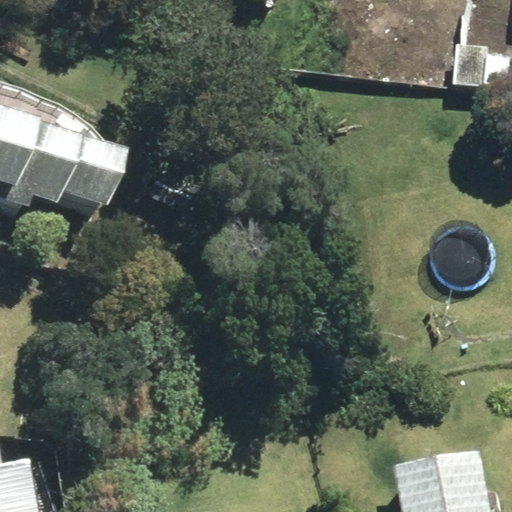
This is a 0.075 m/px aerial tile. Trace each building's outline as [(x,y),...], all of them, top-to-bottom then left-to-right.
[(267,0),(223,0),(259,17),(267,0)] [(0,207),(47,224),(54,208),(94,223),(115,171),(0,127),(0,207)] [(0,469),(16,466),(8,435),(0,436),(0,469)] [(0,511),(36,511),(27,464),(16,466),(0,469),(0,511)] [(492,511),(485,474),(398,489),(402,511),(492,511)]
